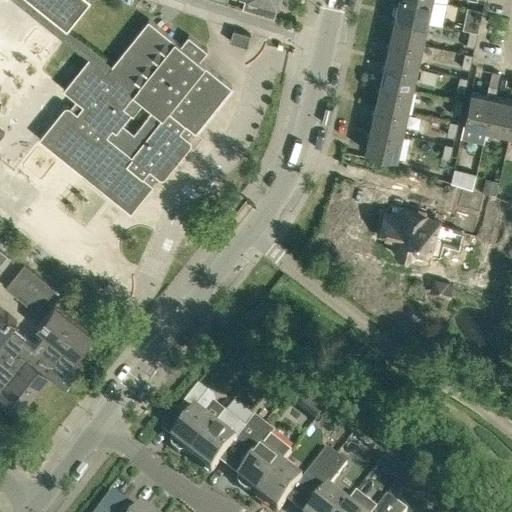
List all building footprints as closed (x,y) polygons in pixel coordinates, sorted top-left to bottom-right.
[(16,0),(89,58),(106,72),(112,64),(67,28),(89,0),(16,0)] [(431,0),(398,0),(395,13),(427,20),(431,0)] [(462,29),(468,30),(476,32),(481,10),(467,7),(462,29)] [(390,36),(422,43),(427,20),(395,13),(390,36)] [(190,140),(189,138),(231,86),(199,60),(207,49),(189,35),(181,44),(149,19),(112,64),(106,72),(89,58),(64,89),(71,97),(62,108),(39,138),(132,212),(158,177),(160,177),(162,178),(163,177),(166,174),(190,145),(191,144),(191,142),(190,140)] [(250,31),(234,26),(231,36),(247,41),(250,31)] [(465,44),(473,46),(476,32),(468,30),(465,44)] [(417,65),(422,43),(390,36),(385,58),(417,65)] [(460,67),(468,69),(471,55),(463,53),(460,67)] [(412,88),(417,65),(385,58),(380,80),(412,88)] [(495,87),(499,73),(491,71),(487,85),(495,87)] [(455,90),(463,92),(467,78),(459,76),(455,90)] [(380,80),(375,103),(408,110),(412,88),(380,80)] [(486,128),(492,96),(470,91),(463,123),(486,128)] [(486,128),(508,133),(511,115),(511,100),(492,96),(486,128)] [(455,99),(451,113),(459,114),(463,101),(455,99)] [(403,132),(408,110),(375,103),(371,125),(403,132)] [(458,122),(450,121),(446,136),(455,137),(458,122)] [(397,156),(403,132),(371,125),(365,149),(397,156)] [(444,143),(441,158),(450,160),(453,145),(444,143)] [(454,168),(450,181),(472,187),(475,173),(454,168)] [(482,191),(494,194),(498,181),(485,178),(482,191)] [(464,198),(466,191),(459,189),(457,196),(464,198)] [(424,218),(425,215),(406,210),(403,220),(383,215),(379,232),(397,237),(394,247),(394,251),(395,254),(397,256),(398,257),(401,258),(404,258),(407,256),(409,253),(407,260),(426,265),(438,222),(424,218)] [(23,264),(5,287),(36,312),(55,288),(23,264)] [(449,296),(451,285),(435,281),(432,291),(449,296)] [(0,307),(0,383),(1,384),(0,385),(0,396),(18,411),(49,373),(65,385),(83,362),(75,356),(93,334),(54,303),(36,326),(44,332),(35,343),(12,326),(16,321),(0,307)] [(265,360),(254,351),(245,362),(255,371),(265,360)] [(282,373),(273,385),(286,395),(295,385),(296,383),(282,373)] [(185,451),(191,456),(215,425),(202,416),(213,402),(212,397),(198,385),(177,412),(186,420),(171,440),(172,441),(170,443),(171,447),(178,453),(183,453),(185,451)] [(295,385),(286,395),(299,405),(306,393),(295,385)] [(248,444),(264,424),(254,417),(245,428),(225,413),(215,425),(191,456),(211,472),(239,437),(245,442),(248,444)] [(251,491),(257,495),(281,464),(290,452),(271,437),(274,432),(264,424),(248,444),(258,452),(237,479),(237,480),(236,481),(239,487),(244,491),(250,492),(251,491)] [(305,476),(315,483),(336,456),(326,448),(305,476)] [(324,491),(308,511),(341,511),(347,505),(327,489),(346,464),(336,456),(315,483),(324,491)] [(281,464),(257,495),(278,511),(301,481),(281,464)] [(355,495),(347,505),(341,511),(389,511),(397,503),(387,495),(375,510),(355,495)] [(405,511),(407,511),(397,503),(389,511),(405,511)]
